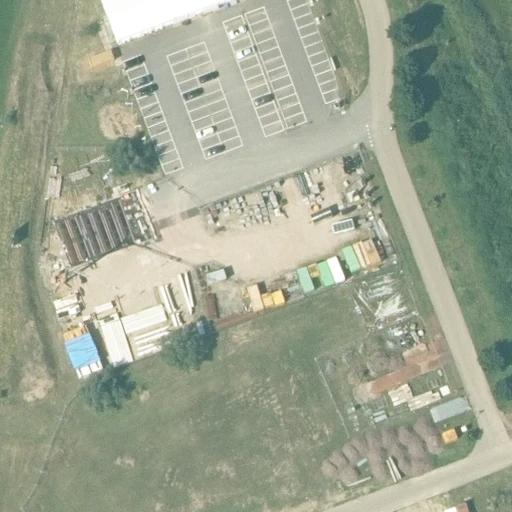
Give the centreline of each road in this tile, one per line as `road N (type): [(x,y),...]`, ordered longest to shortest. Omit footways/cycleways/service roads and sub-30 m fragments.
road 1 (unclassified): [(371,0),(384,156),(500,457)]
road 2 (unclassified): [(354,511),(500,457)]
